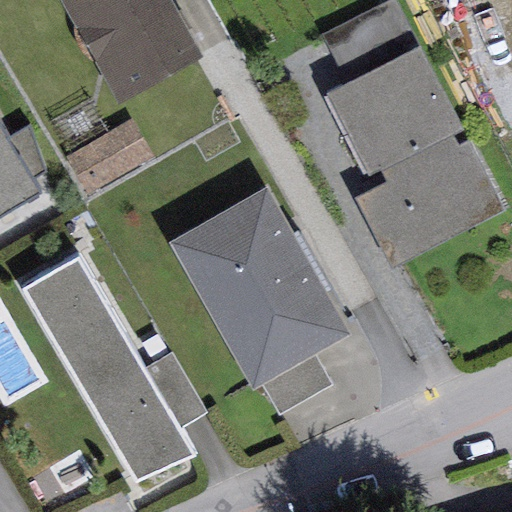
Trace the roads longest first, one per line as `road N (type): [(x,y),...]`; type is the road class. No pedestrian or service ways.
road 1 (unknown): [(465,403),(305,95)]
road 2 (residential): [(511,381),(208,511)]
